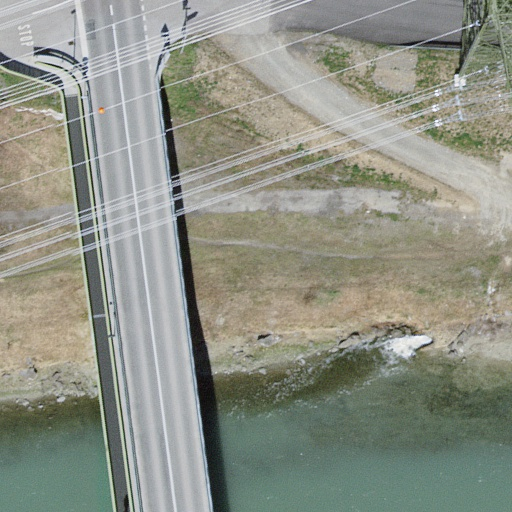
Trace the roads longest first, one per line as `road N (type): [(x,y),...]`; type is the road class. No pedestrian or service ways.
road 1 (unclassified): [(110,0),(176,511)]
road 2 (track): [(213,0),(243,87),(371,172),(511,209)]
